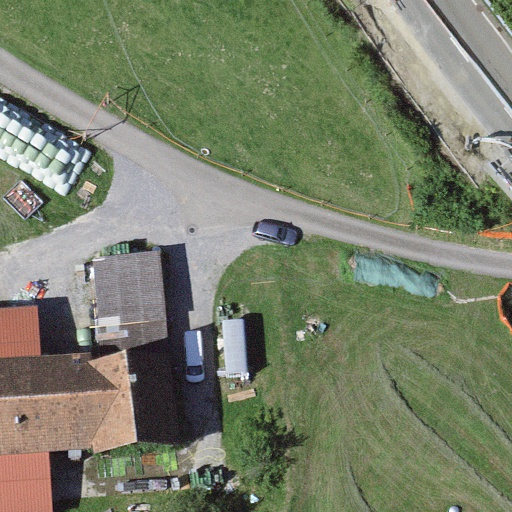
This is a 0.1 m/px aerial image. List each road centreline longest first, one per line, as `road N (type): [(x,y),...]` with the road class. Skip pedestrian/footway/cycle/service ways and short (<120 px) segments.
road 1 (track): [(0,62),(192,180),(460,268),(511,272)]
road 2 (secondary): [(421,0),(511,118)]
